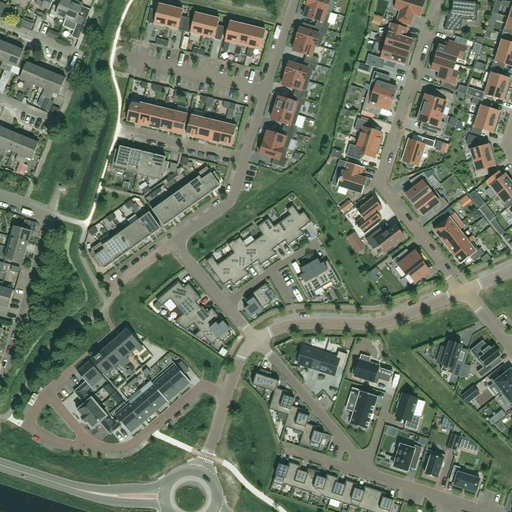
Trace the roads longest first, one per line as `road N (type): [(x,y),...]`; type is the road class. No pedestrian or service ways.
road 1 (residential): [(462,290),(376,185),(435,0)]
road 2 (residential): [(3,376),(53,215),(0,196)]
road 3 (residential): [(255,339),(296,323),(373,324),(462,290)]
road 4 (residential): [(361,463),(255,339)]
road 5 (residential): [(89,443),(130,445),(202,385),(226,395)]
road 6 (residential): [(119,55),(265,90)]
road 7 (residential): [(490,511),(373,475),(361,463)]
road 8 (residential): [(244,158),(122,129)]
